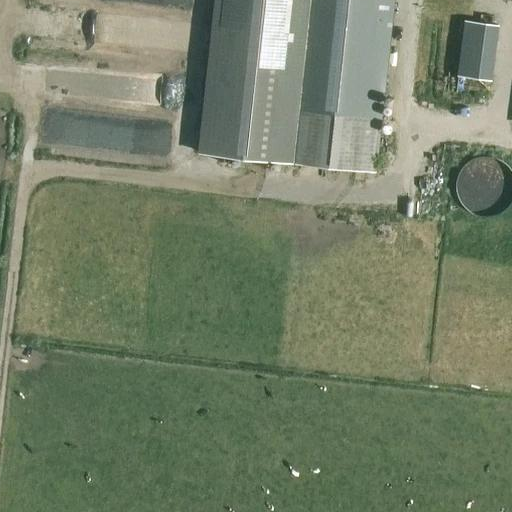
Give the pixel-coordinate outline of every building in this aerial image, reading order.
[(214,0),(198,154),(281,163),(286,109),(298,0),(214,0)] [(298,0),(286,109),(281,163),(375,174),(381,120),(393,0),(298,0)] [(509,73),(509,20),(490,20),(490,73),(509,73)] [(117,67),(136,68),(136,72),(150,73),(148,104),(185,107),(187,71),(188,71),(191,30),(119,26),(117,67)] [(111,72),(53,65),(50,93),(108,100),(111,72)] [(136,121),(135,151),(149,151),(149,121),(136,121)] [(468,205),(511,206),(511,175),(468,175),(468,205)] [(404,239),(403,221),(382,222),(383,240),(404,239)]
